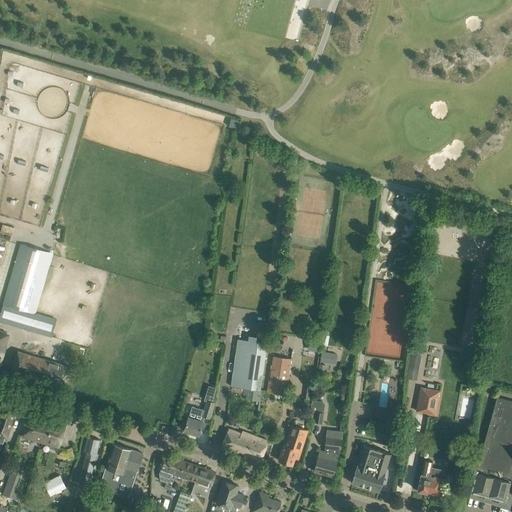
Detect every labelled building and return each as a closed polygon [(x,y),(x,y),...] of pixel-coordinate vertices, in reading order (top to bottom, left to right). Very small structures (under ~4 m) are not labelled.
[(0,314),(0,321),(30,330),(35,313),(52,253),(21,244),(0,314)] [(35,313),(30,330),(51,337),(56,319),(35,313)] [(5,334),(6,332),(0,330),(0,364),(9,335),(5,334)] [(233,376),(231,386),(253,389),(260,390),(261,381),(267,343),(256,341),(256,337),(249,336),(248,340),(238,339),(233,376)] [(337,373),(340,353),(323,350),(319,370),(337,373)] [(17,351),(14,361),(11,371),(64,386),(70,367),(17,351)] [(408,372),(407,378),(414,379),(415,374),(419,355),(416,354),(412,353),(408,372)] [(273,357),(268,392),(286,394),(290,359),(273,357)] [(441,391),(421,387),(416,411),(436,415),(441,391)] [(204,409),(202,416),(204,416),(210,418),(215,402),(213,402),(214,395),(207,393),(205,398),(207,399),(207,400),(204,409)] [(488,496),(511,411),(511,401),(496,397),(477,466),(476,472),(470,491),(471,491),(488,496)] [(313,401),(311,411),(316,411),(315,422),(323,422),(323,423),(324,412),(323,412),(324,406),(321,402),(313,401)] [(0,441),(3,442),(5,437),(6,438),(13,419),(16,410),(1,405),(0,409),(0,441)] [(187,421),(184,430),(199,435),(203,421),(204,416),(202,416),(204,409),(192,406),(191,410),(189,417),(188,417),(187,421)] [(508,491),(511,476),(511,411),(488,496),(505,501),(508,491)] [(66,424),(30,415),(23,436),(59,447),(63,433),(66,424)] [(283,445),(282,451),(279,461),(292,465),(295,458),(298,459),(308,430),(291,424),(284,445),(283,445)] [(268,441),(249,433),(248,436),(238,432),(229,429),(222,445),(261,461),(265,451),(268,441)] [(335,467),(340,449),(342,432),(327,430),(325,448),(330,448),(329,453),(319,451),(316,462),(314,471),(333,476),(335,467)] [(85,454),(79,477),(89,480),(96,457),(95,457),(96,455),(97,455),(101,440),(87,437),(83,451),(86,452),(86,454),(85,454)] [(104,480),(101,488),(114,492),(115,492),(128,497),(137,471),(140,463),(143,453),(113,444),(110,453),(102,480),(104,480)] [(379,491),(382,482),(391,454),(364,445),(358,465),(357,465),(355,473),(352,483),(379,491)] [(73,447),(64,452),(64,453),(61,454),(63,458),(66,457),(68,461),(78,455),(73,447)] [(160,463),(158,468),(161,468),(159,473),(159,477),(167,479),(163,488),(170,490),(171,486),(176,474),(178,475),(179,472),(176,471),(176,469),(175,468),(178,459),(163,454),(160,463)] [(178,459),(175,468),(176,469),(176,471),(179,472),(178,475),(195,481),(200,467),(178,459)] [(421,473),(420,480),(418,490),(419,490),(420,492),(424,493),(426,492),(439,495),(441,485),(443,478),(442,477),(444,469),(431,467),(432,461),(424,459),(421,473)] [(195,481),(191,492),(206,497),(210,486),(212,482),(215,472),(200,467),(195,481)] [(12,470),(3,495),(9,497),(11,491),(13,492),(20,472),(12,470)] [(59,475),(44,483),(51,497),(66,489),(59,475)] [(224,481),(221,490),(216,503),(224,506),(225,503),(232,506),(232,505),(240,507),(244,495),(236,492),(238,486),(224,481)] [(146,505),(147,504),(149,497),(150,494),(144,492),(140,503),(146,505)] [(184,511),(190,499),(191,496),(182,492),(173,511),(184,511)] [(253,511),(256,511),(261,511),(262,511),(265,511),(277,511),(281,502),(269,498),(269,495),(259,492),(253,511)] [(146,505),(144,511),(153,511),(155,507),(155,504),(157,499),(149,497),(147,504),(146,505)] [(78,511),(86,511),(89,502),(82,500),(78,511)]
